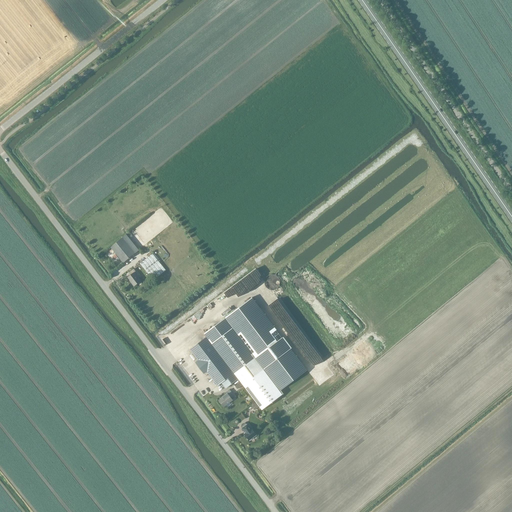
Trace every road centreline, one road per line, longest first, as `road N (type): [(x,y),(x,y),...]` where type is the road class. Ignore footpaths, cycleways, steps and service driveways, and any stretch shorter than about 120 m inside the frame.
road 1 (unclassified): [(276,511),(0,150)]
road 2 (primary): [(511,216),(361,0)]
road 3 (unclassified): [(511,191),(379,0)]
road 4 (tertiary): [(0,130),(163,0)]
